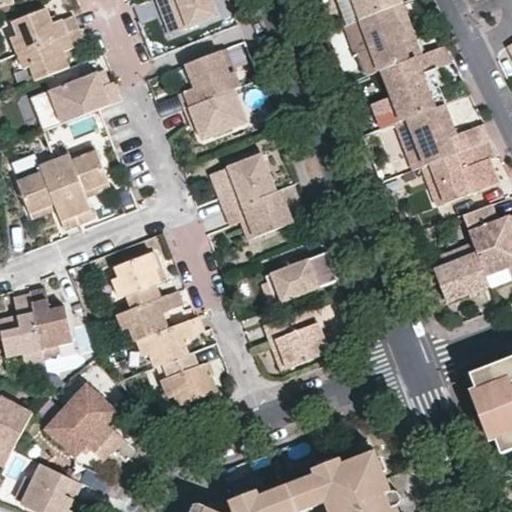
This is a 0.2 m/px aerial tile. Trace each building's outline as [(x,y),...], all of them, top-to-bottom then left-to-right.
[(211,0),(157,0),(161,11),(171,7),(180,30),(217,15),(211,0)] [(354,0),(361,18),(402,3),(404,2),(403,0),(354,0)] [(408,16),(402,3),(361,18),(372,47),(361,51),(370,74),(384,69),(422,54),(416,38),(412,39),(404,17),(408,16)] [(171,7),(161,11),(171,34),(180,30),(171,7)] [(14,36),(20,52),(78,30),(73,16),(52,24),(46,9),(16,21),(21,33),(14,36)] [(416,38),(408,16),(404,17),(412,39),(416,38)] [(33,65),(39,79),(70,66),(64,52),(84,44),(78,30),(20,52),(26,67),(33,65)] [(452,61),(447,44),(422,54),(384,69),(403,120),(408,118),(446,103),(432,69),(452,61)] [(241,87),(225,49),(186,64),(195,87),(201,102),(234,89),(241,87)] [(103,68),(97,71),(102,83),(109,81),(103,68)] [(62,123),(99,109),(123,100),(116,83),(114,79),(109,81),(102,83),(97,71),(50,90),(62,123)] [(201,102),(195,87),(192,89),(197,104),(201,102)] [(248,122),(234,89),(201,102),(197,104),(185,109),(191,124),(195,122),(203,140),(248,122)] [(62,123),(50,90),(43,93),(55,126),(62,123)] [(408,118),(427,165),(432,163),(491,140),(493,139),(485,124),(456,135),(446,103),(408,118)] [(498,156),(491,140),(432,163),(448,204),(503,182),(496,166),(491,168),(488,160),(493,158),(498,156)] [(95,144),(69,154),(72,160),(97,151),(95,144)] [(54,157),(80,222),(94,217),(87,196),(84,191),(109,181),(97,151),(72,160),(69,154),(68,151),(54,157)] [(219,198),(224,212),(275,192),(260,151),(238,158),(241,164),(228,169),(214,174),(223,195),(219,198)] [(65,228),(80,222),(54,157),(40,162),(41,165),(43,171),(18,182),(28,212),(56,202),(58,208),(65,228)] [(241,164),(238,158),(226,163),(228,169),(241,164)] [(496,166),(493,158),(488,160),(491,168),(496,166)] [(448,204),(432,163),(427,165),(424,166),(440,206),(448,204)] [(43,171),(41,165),(15,175),(18,182),(43,171)] [(210,176),(219,198),(223,195),(214,174),(210,176)] [(84,191),(87,196),(111,187),(109,181),(84,191)] [(292,224),(279,191),(275,192),(224,212),(230,227),(240,223),(247,220),(254,238),(292,224)] [(31,218),(58,208),(56,202),(28,212),(31,218)] [(498,219),(492,204),(463,215),(474,241),(488,275),(511,265),(511,220),(501,225),(499,218),(498,219)] [(511,212),(499,218),(501,225),(511,220),(511,212)] [(246,241),(254,238),(247,220),(240,223),(246,241)] [(492,286),(474,241),(440,254),(444,264),(434,268),(448,303),(492,286)] [(279,304),(340,280),(329,252),(268,275),(270,280),(277,298),(279,304)] [(126,295),(132,309),(162,297),(156,284),(161,282),(157,269),(159,268),(153,253),(116,268),(119,275),(113,278),(120,297),(126,295)] [(157,269),(161,282),(167,280),(162,267),(159,268),(157,269)] [(277,298),(270,280),(265,282),(272,300),(277,298)] [(67,307),(51,311),(46,289),(30,292),(30,295),(43,352),(59,348),(75,344),(67,307)] [(134,328),(138,340),(141,339),(170,327),(164,312),(183,305),(177,291),(162,297),(132,309),(121,314),(127,331),(134,328)] [(2,319),(0,318),(0,338),(3,339),(8,356),(23,353),(27,368),(46,364),(45,359),(43,352),(30,295),(14,298),(18,315),(19,322),(12,323),(11,317),(2,319)] [(307,326),(301,312),(269,323),(286,368),(313,357),(318,356),(322,354),(329,348),(318,321),(307,326)] [(18,315),(11,317),(12,323),(19,322),(18,315)] [(204,331),(199,316),(197,317),(170,327),(141,339),(147,354),(152,352),(158,367),(165,365),(188,355),(183,339),(204,331)] [(269,323),(264,326),(282,370),(286,368),(269,323)] [(61,356),(59,348),(43,352),(45,359),(61,356)] [(199,366),(194,353),(188,355),(165,365),(170,377),(163,380),(171,399),(177,396),(181,407),(219,392),(213,376),(209,378),(204,364),(199,366)] [(210,361),(204,364),(209,378),(213,376),(215,375),(210,361)] [(511,450),(511,361),(474,376),(481,393),(477,396),(493,437),(497,436),(504,454),(511,450)] [(120,413),(88,384),(67,407),(115,451),(125,440),(109,425),(120,413)] [(0,461),(5,464),(13,450),(33,413),(2,397),(0,401),(0,461)] [(115,451),(67,407),(46,431),(78,460),(88,447),(105,463),(115,451)] [(293,511),(329,498),(333,510),(328,511),(402,511),(399,503),(400,501),(401,498),(402,494),(400,490),(397,488),(395,486),(393,487),(388,475),(382,477),(372,449),(345,459),(316,471),(263,491),(236,501),(234,494),(233,492),(221,496),(220,498),(217,505),(207,501),(204,499),(202,499),(199,500),(197,502),(194,504),(193,507),(194,510),(194,511),(293,511)] [(316,471),(345,459),(341,452),(313,463),(316,471)] [(75,498),(82,484),(43,465),(36,482),(25,503),(24,506),(36,511),(71,511),(72,511),(69,510),(75,498)] [(25,503),(36,482),(28,478),(18,500),(25,503)] [(260,484),(234,494),(236,501),(263,491),(260,484)] [(75,511),(81,502),(75,498),(69,510),(72,511),(75,511)]
